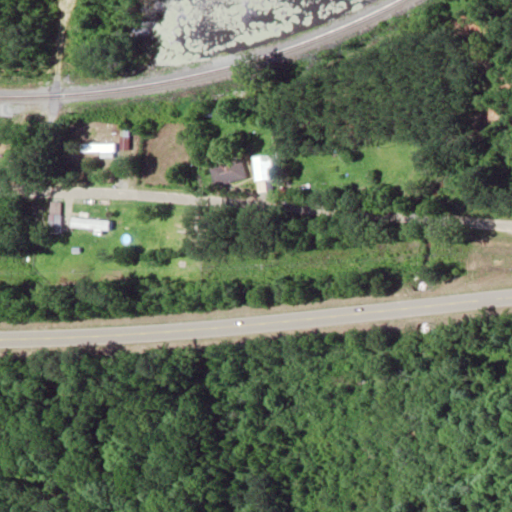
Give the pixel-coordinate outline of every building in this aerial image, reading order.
[(127,151),(127,128),(119,128),(119,151),(127,151)] [(98,159),(113,159),(113,143),(79,143),(79,153),(98,153),(98,159)] [(230,181),(230,153),(215,153),(215,166),(209,166),(209,181),(230,181)] [(253,181),(271,181),(271,156),(253,156),(253,181)] [(359,168),(356,158),(323,167),(325,176),(359,168)] [(57,235),(59,216),(48,215),(46,234),(57,235)] [(116,231),(117,221),(69,217),(68,227),(116,231)]
